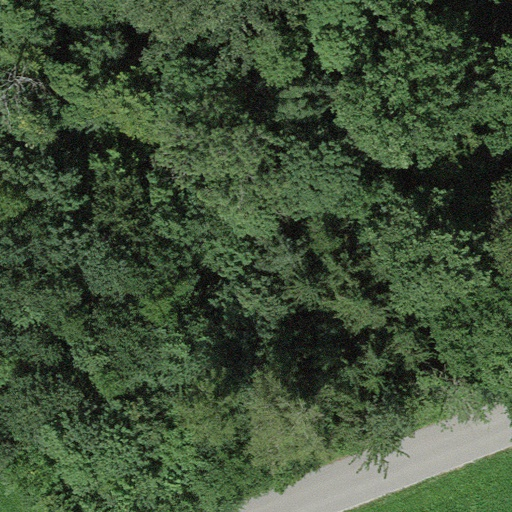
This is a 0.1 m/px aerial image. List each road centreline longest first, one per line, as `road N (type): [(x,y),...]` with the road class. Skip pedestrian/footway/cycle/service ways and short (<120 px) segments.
road 1 (track): [(366,480),(360,132),(349,0)]
road 2 (unclassified): [(284,511),(511,421)]
